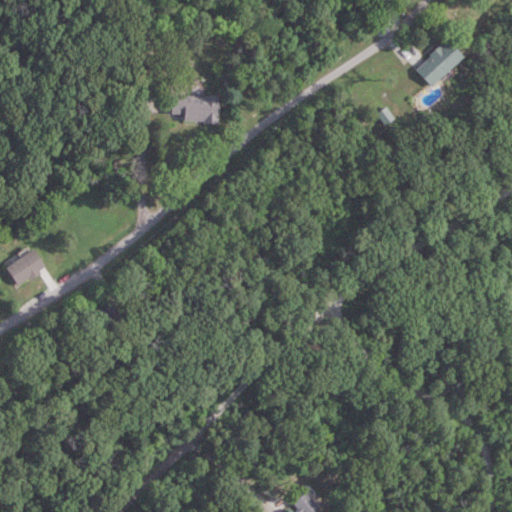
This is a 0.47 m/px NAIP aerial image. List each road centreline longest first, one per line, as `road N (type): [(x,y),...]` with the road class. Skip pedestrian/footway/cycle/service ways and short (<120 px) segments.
road 1 (residential): [(0,328),(147,230),(411,0)]
road 2 (residential): [(511,167),(283,343),(121,511)]
road 3 (residential): [(493,511),(489,449),(466,415),(387,382),(334,306)]
road 4 (residential): [(147,230),(147,56)]
